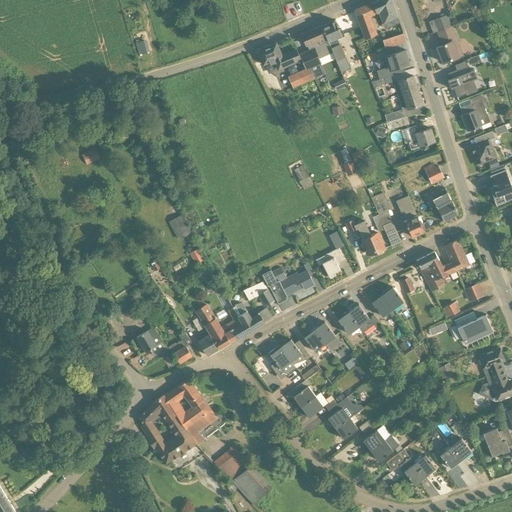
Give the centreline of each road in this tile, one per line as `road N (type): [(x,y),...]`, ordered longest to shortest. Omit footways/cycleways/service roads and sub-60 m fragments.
road 1 (residential): [(511,483),(424,511),(357,496),(326,474),(224,354)]
road 2 (unclassified): [(6,119),(5,153),(59,284),(148,394)]
road 3 (residential): [(474,219),(224,354)]
road 4 (unclassified): [(6,119),(19,107),(243,49)]
road 5 (residential): [(474,219),(400,0)]
road 6 (residential): [(39,511),(148,394)]
road 7 (residential): [(243,49),(353,0)]
